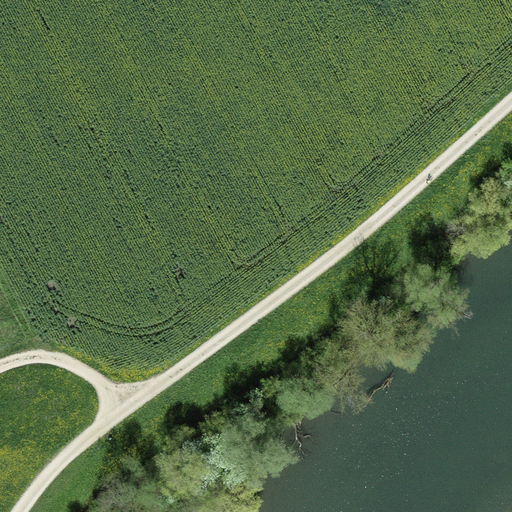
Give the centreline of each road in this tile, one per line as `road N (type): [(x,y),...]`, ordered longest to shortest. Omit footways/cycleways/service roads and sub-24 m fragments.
road 1 (track): [(131,408),(361,236),(511,101)]
road 2 (track): [(20,511),(59,461),(131,408)]
road 3 (track): [(0,370),(55,363),(131,408)]
